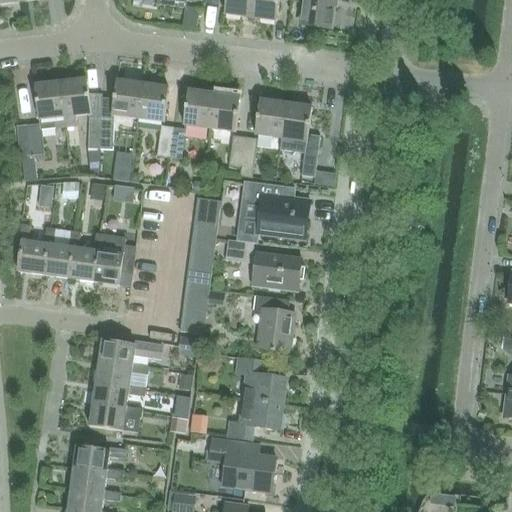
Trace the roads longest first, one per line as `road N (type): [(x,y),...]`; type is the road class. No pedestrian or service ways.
road 1 (residential): [(330,511),(385,73)]
road 2 (residential): [(502,89),(461,428),(468,444)]
road 3 (residential): [(385,73),(92,39)]
road 4 (residential): [(0,315),(156,333),(172,204)]
